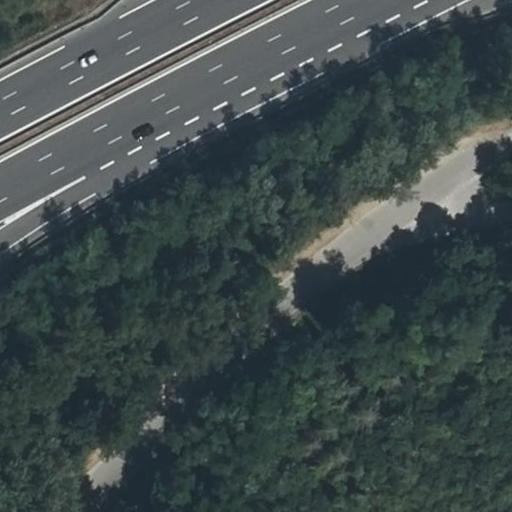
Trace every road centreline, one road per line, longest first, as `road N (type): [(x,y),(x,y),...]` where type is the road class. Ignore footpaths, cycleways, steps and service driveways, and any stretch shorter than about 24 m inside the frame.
road 1 (motorway): [(0,246),(149,154),(449,0)]
road 2 (motorway): [(0,197),(378,0)]
road 3 (unclassified): [(74,511),(245,337),(382,227)]
road 4 (motorway): [(216,0),(0,113)]
road 5 (unclassified): [(382,227),(511,142)]
road 6 (unclassified): [(511,209),(382,227)]
